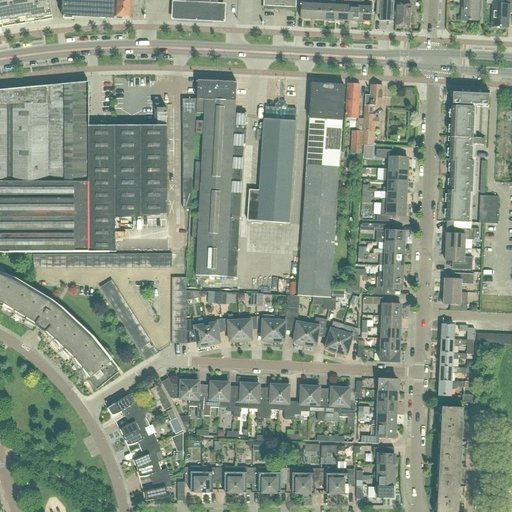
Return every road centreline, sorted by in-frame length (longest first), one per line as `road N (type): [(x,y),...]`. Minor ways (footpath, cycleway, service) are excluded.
road 1 (residential): [(79,412),(162,361),(417,372)]
road 2 (secondary): [(62,51),(383,58)]
road 3 (unclassified): [(421,316),(434,68)]
road 4 (unclassified): [(415,511),(417,372)]
